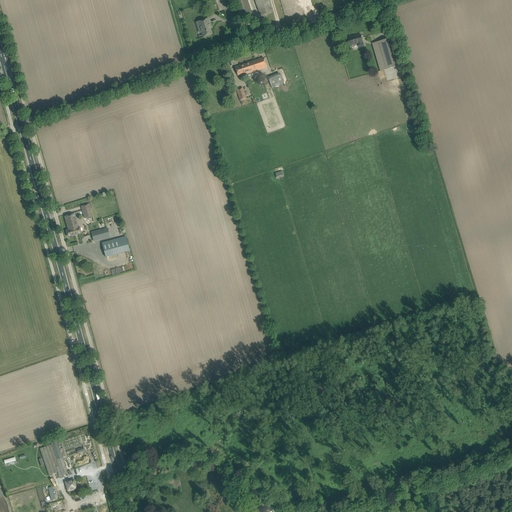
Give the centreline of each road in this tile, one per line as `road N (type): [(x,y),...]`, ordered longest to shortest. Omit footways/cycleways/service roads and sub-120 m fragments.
road 1 (secondary): [(126,511),(20,125)]
road 2 (unclassified): [(20,125),(390,0)]
